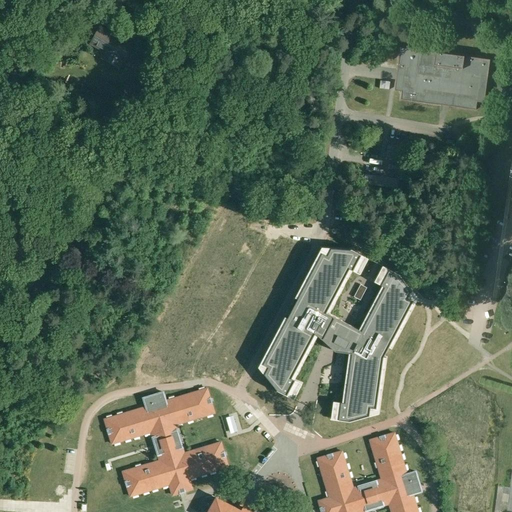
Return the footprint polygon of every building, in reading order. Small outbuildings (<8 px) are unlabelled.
[(134,45),(118,36),(119,34),(112,30),(111,32),(100,26),(91,43),(106,51),(102,58),(118,67),(122,61),(124,62),(134,45)] [(402,91),(400,100),(476,110),(477,101),(484,102),(490,60),(400,47),(394,90),(402,91)] [(144,57),(140,55),(136,56),(134,60),(135,64),(139,66),(143,65),(145,61),(144,57)] [(404,146),(388,144),(386,158),(402,160),(404,146)] [(399,179),(365,174),(363,184),(398,189),(399,179)] [(288,318),(263,364),(268,367),(265,374),(277,390),(287,395),(295,380),(294,379),(292,378),(315,334),(317,336),(323,341),(324,342),(334,351),(335,351),(335,352),(336,352),(337,352),(349,354),(352,354),(345,403),(342,403),(341,403),(339,420),(350,422),(369,416),(370,408),(376,409),(383,358),(384,357),(389,347),(413,301),(408,298),(412,291),(399,275),(390,270),(389,270),(381,286),(382,286),(385,287),(362,331),(359,330),(329,314),(326,313),(349,269),(352,270),(353,271),(361,255),(351,250),(331,248),(327,256),(322,253),(298,299),(288,318)] [(367,288),(361,284),(354,297),(360,300),(367,288)] [(146,407),(105,419),(112,444),(151,432),(153,438),(158,455),(160,461),(123,472),(130,496),(169,484),(170,488),(173,495),(180,493),(185,491),(192,489),(189,478),(228,467),(221,442),(189,452),(184,453),(182,447),(177,431),(175,425),(182,423),(215,413),(207,388),(166,401),(163,392),(157,394),(143,398),(146,407)] [(407,474),(403,460),(394,433),(370,440),(382,479),(353,488),(342,451),(318,458),(329,498),(318,501),(321,511),(361,511),(389,504),(391,511),(418,511),(413,494),(422,491),(420,485),(416,472),(407,474)] [(503,493),(509,494),(507,511),(501,511),(511,511),(511,476),(510,488),(504,487),(503,490),(503,493)] [(252,511),(243,507),(241,511),(216,497),(208,511),(252,511)]
